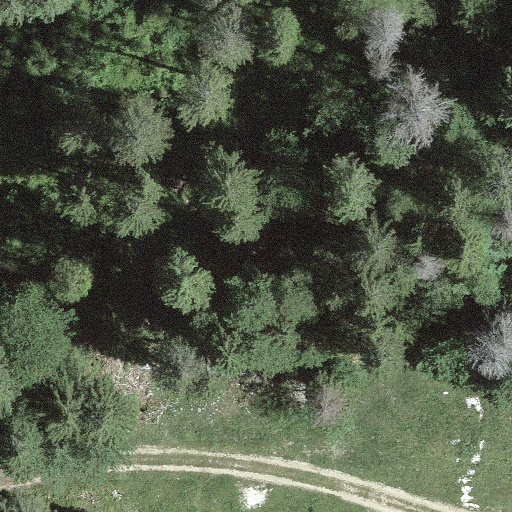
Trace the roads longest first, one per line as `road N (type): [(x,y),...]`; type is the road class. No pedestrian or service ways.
road 1 (track): [(411,511),(344,488),(185,457)]
road 2 (track): [(0,478),(50,466),(185,457)]
